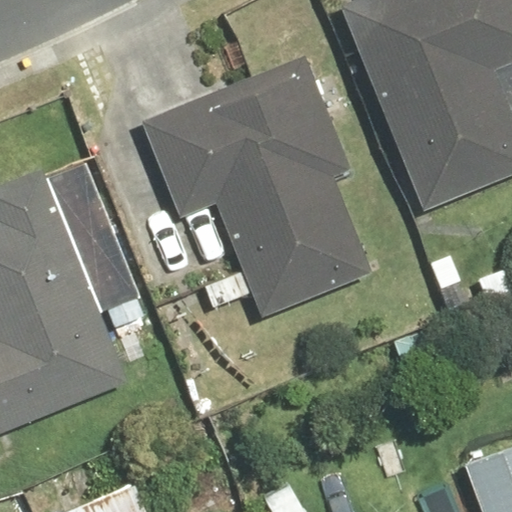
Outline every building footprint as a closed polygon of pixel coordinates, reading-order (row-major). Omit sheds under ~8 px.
[(511,0),(346,0),(345,1),(424,209),(511,176),(511,106),(496,65),(511,58),(511,0)] [(305,52),(141,114),(179,215),(219,200),(261,312),(373,270),(336,172),(348,167),(305,52)] [(0,428),(126,381),(45,164),(0,180),(0,428)] [(511,511),(511,439),(462,460),(483,511),(511,511)] [(140,511),(123,473),(51,505),(54,511),(140,511)]
